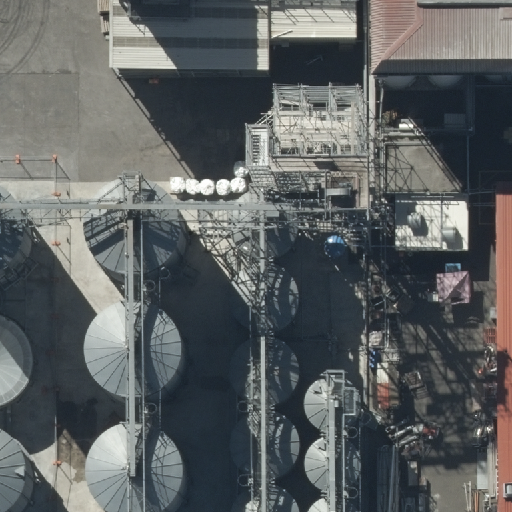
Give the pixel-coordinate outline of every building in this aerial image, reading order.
[(103,0),(100,59),(261,67),(263,34),(346,38),(347,0),(103,0)] [(511,0),(386,0),(387,58),(511,57),(511,0)] [(511,511),(511,178),(498,179),(497,511),(511,511)] [(0,281),(5,280),(20,270),(26,263),(32,252),(36,234),(34,221),(29,209),(24,201),(11,190),(0,184),(0,281)] [(106,275),(117,282),(127,285),(143,285),(160,280),(168,275),(177,266),(184,254),(186,246),(188,232),(184,215),(180,207),(171,197),(160,189),(148,185),(139,184),(125,185),(117,188),(102,197),(93,207),(89,215),(86,233),(87,246),(89,254),(99,269),(106,275)] [(244,247),(249,250),(259,254),(267,255),(273,255),(285,250),(292,245),(299,235),(301,229),(302,220),(300,208),(298,202),(292,195),(288,191),(279,187),(273,185),(261,185),(252,188),(245,193),(238,199),(233,211),(232,220),(234,232),(240,242),(244,247)] [(253,330),(259,331),(269,332),(281,330),(286,327),(293,321),(300,311),(302,305),(303,299),(302,292),(300,284),(297,278),(289,269),(284,266),(278,263),(266,261),(260,262),(251,265),(243,271),(237,278),(235,283),(232,292),(232,301),(233,307),(239,318),(246,325),(253,330)] [(0,401),(5,401),(13,397),(23,388),(28,382),(33,370),(36,358),(35,349),(32,337),(26,326),(13,314),(2,309),(0,308),(0,401)] [(124,407),(132,409),(145,408),(153,406),(168,398),(177,389),(182,381),(185,373),(187,360),(184,343),(180,336),(170,322),(155,313),(146,311),(129,311),(113,316),(100,327),(95,334),(90,346),(88,359),(88,367),(92,380),(99,391),(112,402),(124,407)] [(248,396),(258,402),(270,403),(279,401),(287,397),(294,391),(298,386),(302,375),(303,369),(302,360),(297,349),(293,344),(288,340),(280,336),(268,334),(260,335),(251,338),(244,343),(238,350),(234,362),(233,371),(236,382),(243,392),(248,396)] [(320,420),(324,423),(330,424),(338,424),(347,422),(352,418),(356,414),(360,406),(361,401),(361,394),(360,390),(356,381),(351,376),(343,372),(333,371),(324,373),(318,376),(314,379),(312,383),(309,389),(307,396),(307,401),(308,406),(311,412),(314,416),(320,420)] [(254,472),(260,474),(269,475),(278,473),(289,467),(297,458),(300,453),(302,444),(302,434),(301,429),(297,420),(291,413),(286,410),(277,406),(268,405),(259,405),(250,409),(243,414),(236,424),(234,430),(232,442),(235,454),(240,462),(244,466),(254,472)] [(0,511),(33,511),(39,502),(41,494),(42,480),(41,471),(36,459),(24,445),(13,437),(5,434),(0,433),(0,511)] [(105,511),(174,511),(182,502),(186,491),(187,478),(183,463),(179,455),(168,443),(158,437),(150,435),(142,434),(126,436),(111,444),(100,456),(94,471),(94,487),(95,495),(99,503),(105,511)] [(322,489),(330,492),(340,493),(345,492),(352,489),(358,485),(363,479),(367,469),(367,461),(366,454),(364,449),(357,441),(351,437),(344,434),(336,434),(331,434),(326,436),(319,440),(315,444),(310,453),(308,463),(308,468),(311,475),(313,480),(316,484),(322,489)] [(303,511),(300,503),(295,495),(291,491),(283,486),(274,483),(261,483),(252,486),(247,489),(240,496),(237,501),(232,511),(303,511)] [(363,511),(361,508),(358,504),(352,500),(345,497),(340,496),(335,497),(330,498),(323,501),(317,506),(313,511),(363,511)]
